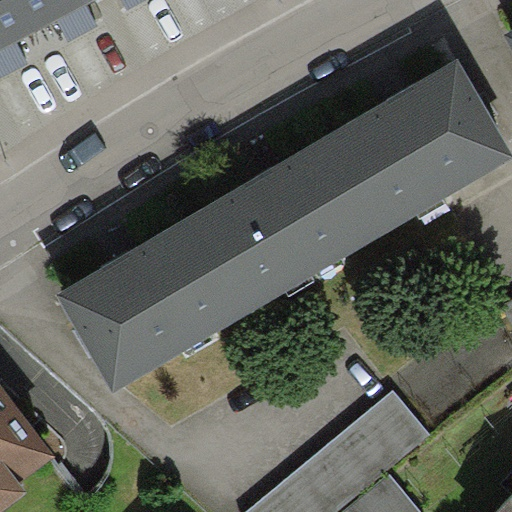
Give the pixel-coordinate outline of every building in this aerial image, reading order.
[(0,0),(0,32),(32,17),(23,0),(0,0)] [(23,0),(32,17),(67,0),(23,0)] [(511,21),(503,26),(511,41),(511,21)] [(511,130),(464,46),(328,124),(386,225),(511,153),(511,130)] [(328,124),(192,201),(250,303),(386,225),(328,124)] [(192,201),(55,279),(114,380),(250,303),(192,201)] [(511,300),(495,310),(511,340),(511,300)] [(49,435),(0,374),(0,496),(23,478),(12,465),(49,435)] [(426,431),(386,388),(254,511),(413,511),(415,511),(380,475),(426,431)] [(511,511),(511,480),(484,511),(511,511)]
